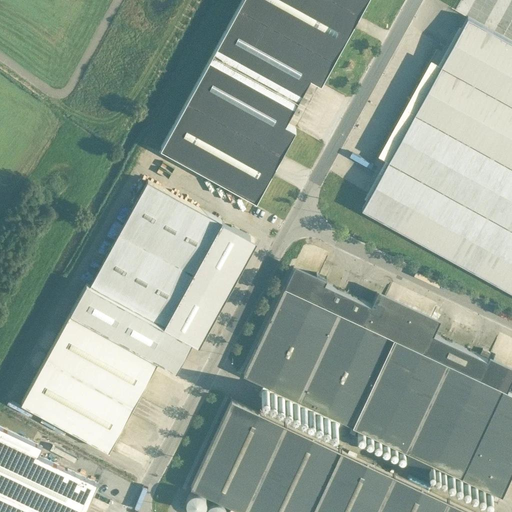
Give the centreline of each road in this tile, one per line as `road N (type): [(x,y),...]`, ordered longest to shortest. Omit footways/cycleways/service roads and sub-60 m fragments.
road 1 (unclassified): [(295,217),(134,511)]
road 2 (unclassified): [(415,0),(295,217)]
road 3 (unclassified): [(511,320),(295,217)]
